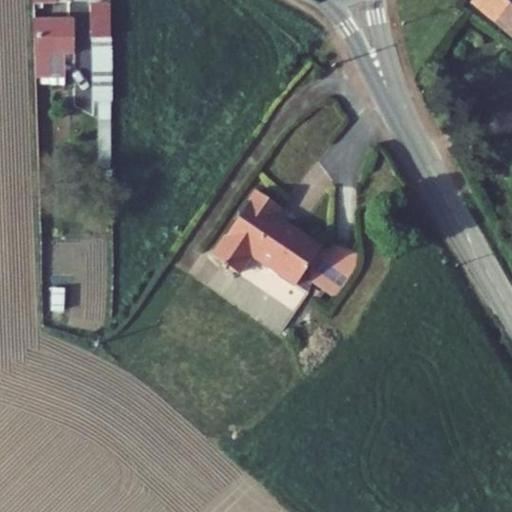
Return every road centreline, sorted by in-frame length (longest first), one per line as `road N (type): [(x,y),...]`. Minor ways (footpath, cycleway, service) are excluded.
road 1 (tertiary): [(410,138),(511,313)]
road 2 (tertiary): [(327,0),(410,138)]
road 3 (tertiary): [(410,138),(374,0)]
